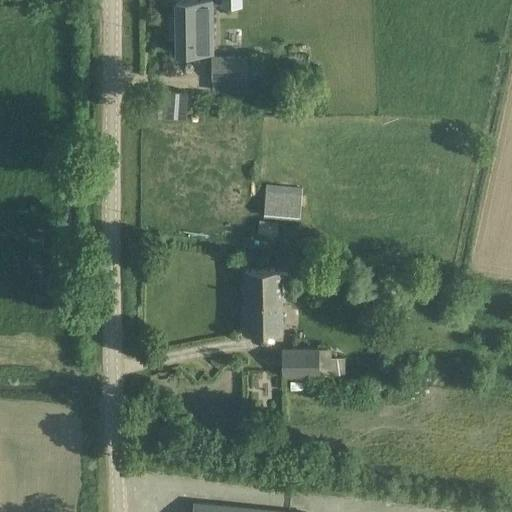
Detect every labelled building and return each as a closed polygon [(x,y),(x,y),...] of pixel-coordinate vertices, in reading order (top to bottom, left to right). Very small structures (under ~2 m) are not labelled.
[(211,52),(210,0),(175,0),(176,13),(169,14),(170,38),(176,38),(176,52),(211,52)] [(247,56),(247,55),(212,55),(213,91),(246,90),(246,78),(263,77),(262,56),(247,56)] [(154,89),(152,115),(184,117),(186,92),(174,91),(154,89)] [(265,211),(299,214),(300,193),(266,190),(265,211)] [(281,332),(280,268),(245,269),(246,333),(281,332)] [(319,375),(319,347),(282,347),(282,376),(319,375)] [(296,511),(194,502),(192,511),(296,511)]
